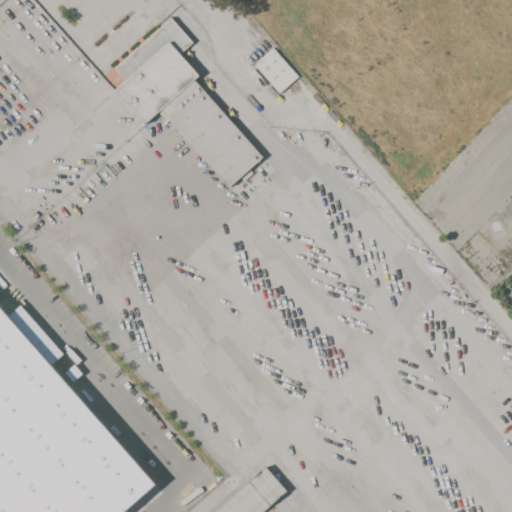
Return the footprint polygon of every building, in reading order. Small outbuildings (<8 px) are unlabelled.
[(229,188),(160,110),(144,124),(115,91),(126,81),(115,68),(172,18),(193,42),(180,53),(199,75),(195,79),(264,157),(229,188)] [(254,64),(273,48),(298,76),(279,93),(254,64)] [(0,511),(0,303),(158,485),(127,511),(0,511)] [(8,316),(40,350),(43,347),(34,337),(42,330),(19,306),(8,316)] [(214,511),(266,467),(287,491),(263,511),(214,511)]
